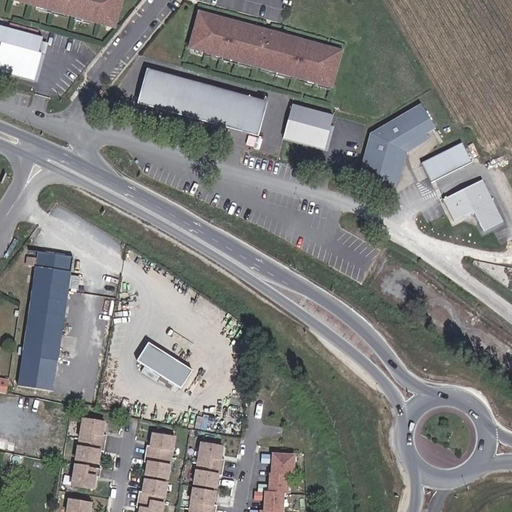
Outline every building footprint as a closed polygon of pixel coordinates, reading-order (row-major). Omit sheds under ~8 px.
[(122,0),(20,0),(116,25),(122,0)] [(202,10),(192,46),(334,84),(344,48),(202,10)] [(0,25),(0,41),(2,42),(0,49),(0,67),(36,77),(43,52),(40,52),(44,37),(0,25)] [(268,101),(151,69),(142,101),(260,133),(268,101)] [(375,130),(364,172),(398,180),(406,148),(429,137),(426,131),(440,123),(428,101),(375,130)] [(335,113),(294,102),(286,133),(326,144),(335,113)] [(420,166),(431,186),(475,163),(464,143),(420,166)] [(511,220),(488,179),(449,201),(462,223),(481,212),(492,231),(511,220)] [(77,274),(80,257),(44,251),(25,386),(59,391),(75,287),(77,274)] [(82,288),(84,275),(77,274),(75,287),(82,288)] [(201,381),(157,352),(145,370),(188,400),(201,381)] [(12,394),(14,382),(5,380),(2,392),(12,394)] [(80,462),(102,465),(104,453),(108,453),(111,436),(107,436),(108,423),(86,420),(80,462)] [(177,476),(185,434),(164,430),(161,443),(158,443),(155,458),(158,459),(156,472),(177,476)] [(227,458),(229,446),(207,443),(200,482),(222,487),(225,475),(228,475),(231,459),(227,458)] [(283,511),(284,511),(287,511),(289,473),(294,473),(295,455),(266,453),(266,462),(277,463),(276,472),(274,472),(273,491),(271,491),(260,490),(259,499),(271,500),(270,510),(255,509),(255,511),(283,511)] [(101,470),(102,465),(80,462),(79,467),(101,470)] [(79,467),(76,488),(98,491),(100,479),(104,479),(105,471),(101,470),(79,467)] [(175,481),(177,476),(156,472),(155,477),(175,481)] [(169,511),(175,481),(155,477),(154,477),(151,490),(147,488),(144,505),(148,506),(146,511),(169,511)] [(222,487),(200,482),(199,487),(221,492),(222,487)] [(221,511),(223,505),(219,504),(221,492),(199,487),(193,511),(221,511)] [(94,511),(96,506),(73,503),(72,511),(94,511)]
